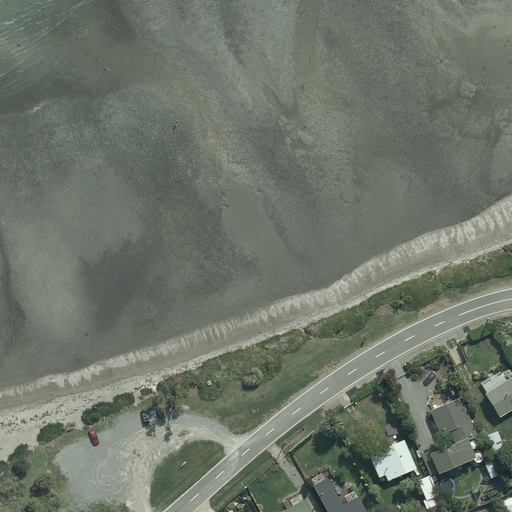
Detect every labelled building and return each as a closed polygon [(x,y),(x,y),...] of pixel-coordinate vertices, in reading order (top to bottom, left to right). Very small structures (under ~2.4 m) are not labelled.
[(511,377),(484,394),(499,418),(511,410),(511,377)] [(470,421),(454,387),(438,393),(444,405),(429,411),(440,435),(449,431),(455,443),(429,455),(438,475),(475,457),(468,441),(478,436),(473,425),(474,424),(472,420),(470,421)] [(497,431),(487,436),(495,454),(505,449),(497,431)] [(404,439),(368,455),(378,478),(385,476),(387,481),(416,469),(404,439)] [(494,462),(485,465),(490,478),(499,475),(494,462)] [(428,476),(418,481),(419,483),(415,485),(419,495),(422,493),(426,500),(422,502),(426,510),(441,503),(432,483),(437,480),(435,476),(430,478),(428,476)] [(327,479),(313,487),(326,511),(365,511),(367,511),(359,496),(342,505),(327,479)] [(501,502),(505,511),(510,511),(511,511),(511,494),(509,496),(510,498),(501,502)] [(311,511),(303,496),(274,511),(311,511)]
